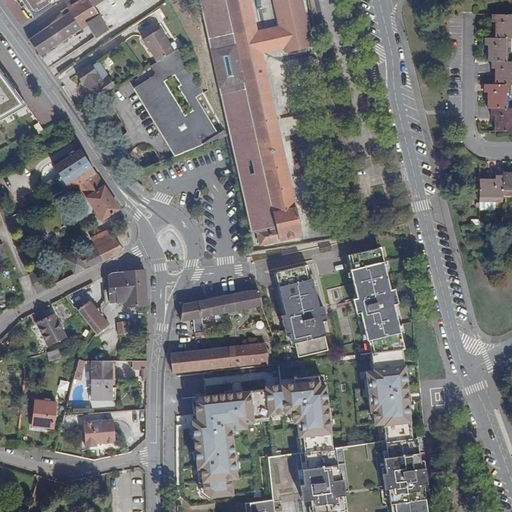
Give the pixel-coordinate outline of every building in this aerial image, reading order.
[(22,0),(34,17),(59,0),(22,0)] [(38,33),(29,39),(40,55),(80,29),(80,28),(88,22),(97,36),(109,29),(94,6),(103,0),(80,0),(68,8),(62,12),(64,15),(59,19),(42,30),(38,33)] [(199,0),(251,232),(257,231),(260,244),(301,235),(261,53),(256,31),(249,0),(199,0)] [(273,0),(279,25),(280,30),(278,31),(281,44),(283,44),(284,47),(285,52),(311,46),(300,0),(273,0)] [(511,14),(492,14),(492,22),(495,22),(495,26),(495,38),(484,38),(484,45),(488,45),(488,49),(488,61),(491,61),(491,68),(495,68),(495,75),(495,84),(484,84),(484,92),(488,92),(488,99),(488,108),(491,108),(491,115),(495,115),(495,123),(495,131),(511,131),(511,108),(505,108),(505,85),(511,85),(511,62),(505,62),(505,53),(511,49),(511,14)] [(256,31),(261,53),(284,47),(283,44),(281,44),(278,31),(280,30),(279,25),(256,31)] [(143,39),(157,61),(174,50),(160,28),(143,39)] [(135,89),(176,156),(226,135),(223,130),(217,133),(195,97),(202,94),(185,61),(189,59),(181,46),(174,50),(157,61),(136,74),(143,84),(135,89)] [(91,65),(76,76),(81,83),(83,82),(89,91),(94,99),(115,87),(110,79),(103,83),(102,82),(97,74),(92,67),(91,65)] [(0,120),(20,109),(0,80),(0,120)] [(70,154),(53,166),(56,170),(58,174),(54,177),(43,184),(51,196),(61,192),(68,189),(77,184),(95,173),(83,155),(79,149),(76,151),(68,151),(70,154)] [(95,173),(77,184),(101,220),(119,209),(95,173)] [(488,179),(479,179),(479,196),(478,204),(495,204),(495,196),(502,197),(502,189),(511,189),(511,173),(502,173),(502,176),(495,176),(495,180),(488,179)] [(123,250),(116,239),(108,228),(91,237),(95,244),(84,250),(91,266),(123,250)] [(319,248),(321,253),(332,250),(330,245),(319,248)] [(360,311),(367,339),(369,339),(372,352),(403,349),(410,348),(409,344),(401,344),(399,332),(401,331),(393,303),(398,302),(394,287),(390,288),(382,260),(380,261),(377,247),(347,255),(351,268),(349,269),(356,297),(352,298),(356,312),(360,311)] [(67,261),(74,275),(85,269),(78,255),(67,261)] [(307,265),(278,272),(281,286),(279,287),(285,315),(282,316),(287,336),(291,335),(292,342),(295,342),(299,356),(317,351),(318,355),(328,353),(327,348),(328,348),(324,334),(326,334),(323,320),(327,319),(323,305),(319,306),(312,278),(310,278),(307,265)] [(44,267),(28,273),(37,293),(52,286),(44,267)] [(113,272),(107,275),(109,289),(105,289),(104,302),(127,301),(127,306),(146,305),(144,270),(113,272)] [(258,290),(255,291),(182,304),(180,321),(192,319),(194,330),(203,329),(202,317),(261,306),(258,290)] [(77,310),(92,329),(96,334),(108,324),(90,301),(77,310)] [(37,323),(48,344),(64,336),(53,314),(37,323)] [(117,323),(119,334),(128,333),(127,321),(117,323)] [(173,373),(267,362),(265,343),(176,354),(171,354),(173,373)] [(62,357),(59,348),(48,351),(51,360),(62,357)] [(409,405),(403,349),(372,352),(374,370),(366,370),(367,379),(368,379),(370,411),(373,411),(374,424),(383,423),(386,441),(412,438),(409,413),(408,405),(409,405)] [(111,399),(111,361),(91,360),(91,398),(111,399)] [(147,362),(132,362),(132,370),(147,370),(147,362)] [(305,453),(332,449),(331,431),(330,431),(329,391),(323,391),(322,382),(298,383),(298,388),(269,389),(269,392),(228,396),(228,395),(197,397),(199,419),(194,420),(194,428),(197,428),(197,436),(195,436),(198,482),(201,482),(202,491),(209,497),(231,496),(230,480),(236,480),(236,471),(235,471),(233,439),(232,439),(231,431),(248,430),(247,425),(255,425),(255,421),(271,420),(270,418),(294,416),(295,427),(299,426),(300,441),(304,441),(305,453)] [(35,400),(31,425),(52,429),(56,403),(35,400)] [(29,405),(21,403),(20,414),(28,415),(29,405)] [(82,422),(84,447),(95,446),(95,444),(95,442),(103,441),(103,443),(114,443),(113,420),(82,422)] [(395,511),(426,511),(423,484),(417,484),(416,477),(420,477),(423,474),(422,467),(420,467),(418,452),(416,453),(414,438),(412,438),(386,441),(388,457),(383,457),(385,472),(382,473),(383,485),(387,485),(388,489),(384,489),(386,503),(389,503),(394,503),(395,511)] [(311,499),(309,499),(311,511),(327,511),(342,510),(341,495),(338,495),(338,492),(344,491),(342,479),(339,479),(335,448),(332,449),(305,453),(299,453),(304,485),(302,485),(304,492),(310,492),(311,499)] [(423,484),(427,483),(426,467),(422,467),(423,474),(420,477),(416,477),(417,484),(423,484)] [(301,497),(301,500),(309,499),(311,499),(310,492),(304,492),(302,485),(300,485),(301,496),(301,497)] [(274,511),(273,501),(273,499),(245,503),(245,511),(274,511)]
